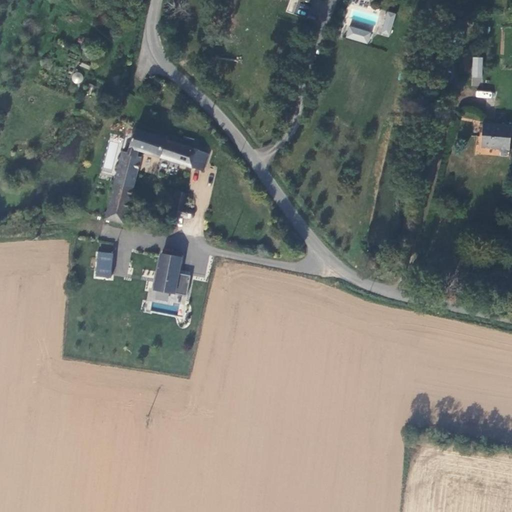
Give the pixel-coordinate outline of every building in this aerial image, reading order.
[(289,0),(286,11),(294,14),(298,0),(289,0)] [(384,10),(377,34),(389,37),(396,14),(384,10)] [(349,25),(345,37),(368,45),(372,33),(349,25)] [(482,57),(472,56),(471,86),(481,86),(482,57)] [(71,81),(80,84),(83,74),(74,72),(71,81)] [(476,90),(475,97),(492,98),(493,91),(476,90)] [(204,152),(131,127),(123,151),(118,150),(101,215),(101,217),(119,221),(136,154),(131,153),(134,147),(187,166),(198,170),(204,152)] [(478,150),(505,152),(507,129),(480,127),(478,150)] [(186,221),(187,219),(188,211),(178,209),(182,190),(175,188),(168,216),(186,221)] [(92,250),(90,271),(89,288),(105,288),(107,250),(92,250)] [(176,256),(157,252),(150,288),(169,292),(176,256)]
